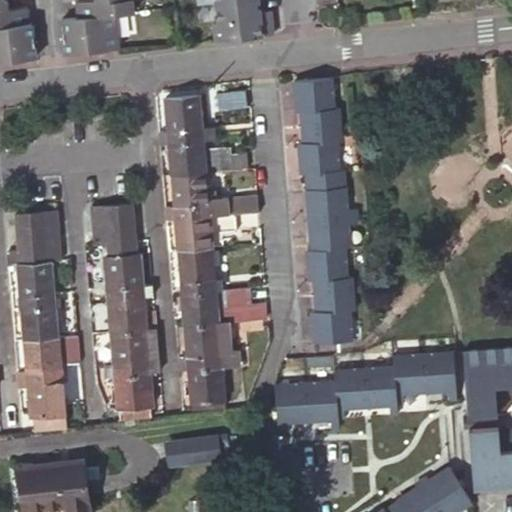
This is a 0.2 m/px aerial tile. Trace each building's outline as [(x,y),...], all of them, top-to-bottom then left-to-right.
[(0,0),(0,23),(28,20),(27,4),(9,6),(7,0),(0,0)] [(62,17),(66,52),(120,47),(115,12),(133,10),(131,0),(77,0),(80,16),(62,17)] [(213,40),(271,34),(269,19),(258,21),(258,14),(256,0),(215,4),(217,23),(211,24),(213,40)] [(0,59),(37,56),(33,20),(28,20),(0,23),(0,59)] [(295,90),(296,111),(301,111),(302,127),(340,124),(339,108),(333,108),(331,77),(298,79),(299,90),(295,90)] [(216,92),(218,110),(247,107),(245,89),(216,92)] [(166,128),(167,141),(169,140),(185,139),(184,125),(201,123),(198,92),(164,96),(167,128),(166,128)] [(169,140),(171,174),(204,170),(247,165),(245,147),(203,152),(202,137),(204,136),(203,123),(201,123),(184,125),(185,139),(169,140)] [(299,144),(300,164),(305,164),(306,174),(339,171),(336,140),(342,141),(340,124),(302,127),(303,143),(299,144)] [(204,170),(171,174),(173,203),(191,202),(192,216),(234,212),(258,210),(257,193),(226,196),(225,194),(207,196),(204,170)] [(339,171),(306,174),(307,191),(340,187),(339,171)] [(307,191),(309,213),(314,212),(314,223),(353,219),(353,210),(342,210),(340,187),(307,191)] [(176,218),(178,249),(212,246),(210,231),(235,229),(234,212),(192,216),(191,202),(173,203),(172,203),(173,218),(176,218)] [(117,217),(132,216),(131,203),(116,205),(117,217)] [(103,218),(117,217),(116,205),(102,207),(91,208),(92,219),(103,218)] [(33,224),(46,223),(61,222),(60,211),(46,212),(32,214),(33,224)] [(20,226),(33,224),(32,214),(19,215),(20,226)] [(117,217),(118,230),(133,229),(132,216),(117,217)] [(93,232),(104,230),(118,230),(117,217),(103,218),(92,219),(93,232)] [(315,232),(311,233),(312,251),(345,249),(343,228),(354,228),(353,219),(314,223),(315,232)] [(34,237),(47,236),(61,235),(61,222),(46,223),(33,224),(34,237)] [(34,237),(33,224),(20,226),(21,238),(34,237)] [(118,230),(119,244),(135,242),(133,229),(118,230)] [(118,230),(104,230),(93,232),(93,246),(105,245),(119,244),(118,230)] [(35,250),(48,248),(62,247),(61,235),(47,236),(34,237),(35,250)] [(22,251),(35,250),(34,237),(21,238),(22,251)] [(120,256),(136,255),(135,242),(119,244),(120,256)] [(138,254),(136,255),(120,256),(119,244),(105,245),(106,257),(104,257),(106,288),(105,289),(106,303),(108,303),(124,302),(123,287),(141,286),(138,254)] [(178,249),(180,280),(179,281),(180,293),(198,292),(198,279),(214,278),(212,246),(178,249)] [(36,264),(49,262),(52,262),(63,261),(62,247),(48,248),(35,250),(36,264)] [(308,263),(310,284),(314,284),(316,300),(354,296),(353,281),(348,281),(345,249),(312,251),(313,263),(308,263)] [(36,264),(35,250),(22,251),(23,265),(18,266),(21,296),(19,297),(20,310),(22,310),(38,308),(37,295),(54,293),(52,262),(49,262),(36,264)] [(22,251),(8,253),(9,266),(18,266),(23,265),(22,251)] [(182,294),(184,324),(200,323),(199,308),(251,305),(250,288),(218,291),(217,277),(214,278),(198,279),(198,292),(180,293),(180,294),(182,294)] [(111,335),(145,331),(143,315),(142,298),(143,298),(142,285),(141,286),(123,287),(124,302),(108,303),(111,335)] [(56,293),(54,293),(37,295),(38,308),(22,310),(24,339),(57,337),(55,308),(56,307),(56,293)] [(319,346),(353,344),(350,312),(355,312),(354,296),(316,300),(317,316),(312,317),(314,337),(318,336),(319,346)] [(184,324),(186,356),(204,354),(205,368),(223,366),(224,366),(224,364),(223,353),(221,353),(219,321),(228,320),(265,317),(263,304),(251,305),(199,308),(200,323),(184,324)] [(20,310),(12,311),(14,339),(24,339),(22,310),(20,310)] [(143,315),(145,331),(152,331),(151,314),(143,315)] [(223,353),(224,364),(238,362),(236,345),(231,345),(228,320),(219,321),(221,353),(223,353)] [(148,374),(149,374),(145,331),(111,335),(113,364),(130,363),(131,376),(148,374)] [(156,373),(152,331),(145,331),(149,374),(156,373)] [(76,335),(57,337),(24,339),(26,372),(43,371),(44,384),(62,382),(60,360),(78,358),(76,335)] [(511,346),(463,351),(475,491),(511,488),(511,346)] [(226,397),(223,366),(205,368),(204,354),(186,356),(187,369),(189,368),(191,400),(226,397)] [(458,405),(454,357),(424,360),(426,392),(436,391),(437,397),(450,396),(451,406),(458,405)] [(393,363),(394,372),(397,411),(403,410),(402,400),(416,399),(415,392),(426,392),(424,360),(393,363)] [(113,364),(112,365),(113,377),(114,377),(119,421),(152,417),(148,374),(131,376),(130,363),(113,364)] [(26,372),(17,373),(18,388),(28,387),(30,417),(33,416),(64,413),(63,401),(62,382),(44,384),(43,371),(26,372)] [(397,411),(394,372),(363,375),(365,407),(375,406),(376,412),(389,411),(390,421),(398,420),(397,411)] [(333,387),(337,426),(343,425),(342,415),(356,414),(356,408),(365,407),(363,375),(332,378),(333,387)] [(338,433),(337,426),(333,387),(302,389),(305,420),(315,419),(316,425),(328,424),(329,433),(338,433)] [(272,392),(275,438),(283,438),(282,427),(295,426),(295,421),(305,420),(302,389),(272,392)] [(81,400),(63,401),(64,413),(65,428),(83,425),(81,400)] [(33,416),(34,431),(65,428),(64,413),(33,416)] [(206,436),(168,440),(170,460),(209,456),(206,436)] [(14,464),(19,506),(63,501),(64,511),(87,511),(81,455),(14,464)] [(453,511),(471,501),(450,467),(436,476),(441,484),(435,488),(430,480),(428,476),(422,479),(442,511),(453,511)] [(436,476),(430,480),(435,488),(441,484),(436,476)] [(416,483),(419,487),(424,495),(419,499),(414,490),(399,499),(403,505),(407,511),(442,511),(422,479),(416,483)] [(419,487),(414,490),(419,499),(424,495),(419,487)]
